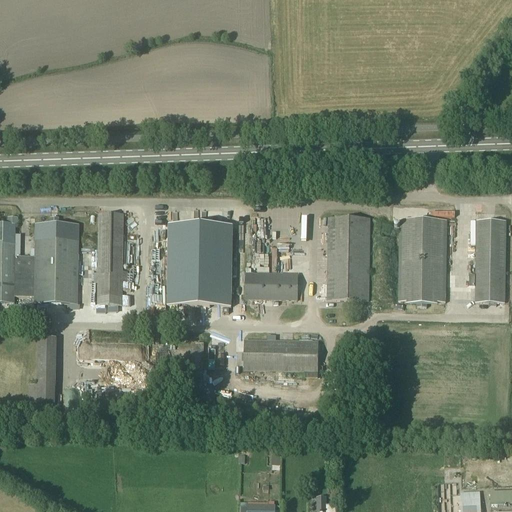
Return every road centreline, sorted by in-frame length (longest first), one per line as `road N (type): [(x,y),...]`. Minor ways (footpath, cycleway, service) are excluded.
road 1 (secondary): [(511,144),(0,161)]
road 2 (unknown): [(139,328),(307,324),(315,309),(310,202)]
road 3 (unknown): [(149,200),(310,202)]
road 4 (unknown): [(0,198),(149,200)]
road 5 (unknown): [(0,324),(139,328)]
road 6 (unknown): [(149,200),(139,328)]
road 7 (unknown): [(310,202),(431,199)]
